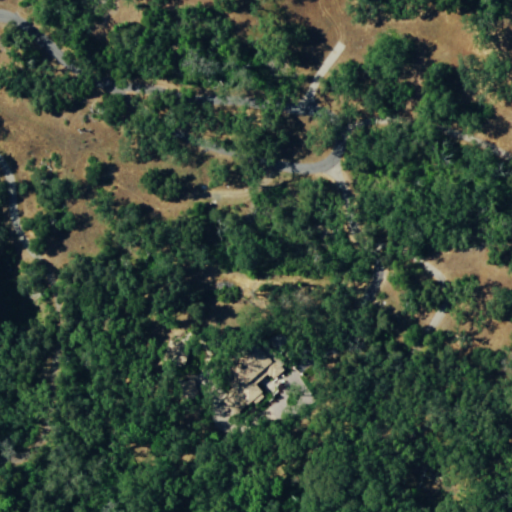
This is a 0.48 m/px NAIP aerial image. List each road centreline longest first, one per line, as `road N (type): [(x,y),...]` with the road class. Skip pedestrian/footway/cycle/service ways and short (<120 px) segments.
road 1 (residential): [(131,81),(117,81),(149,107),(234,146),(315,161),(343,137),(344,125),(320,105),(131,81)]
road 2 (residential): [(0,8),(19,12),(117,81)]
